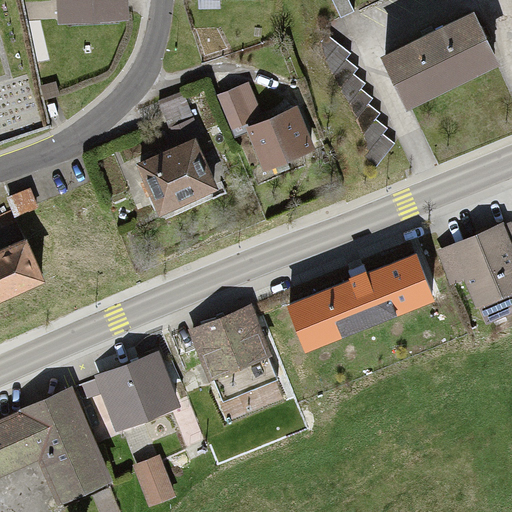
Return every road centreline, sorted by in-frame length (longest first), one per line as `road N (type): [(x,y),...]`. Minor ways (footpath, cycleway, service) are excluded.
road 1 (primary): [(511,161),(0,374)]
road 2 (residential): [(0,167),(72,139),(121,105),(150,57),(157,0)]
